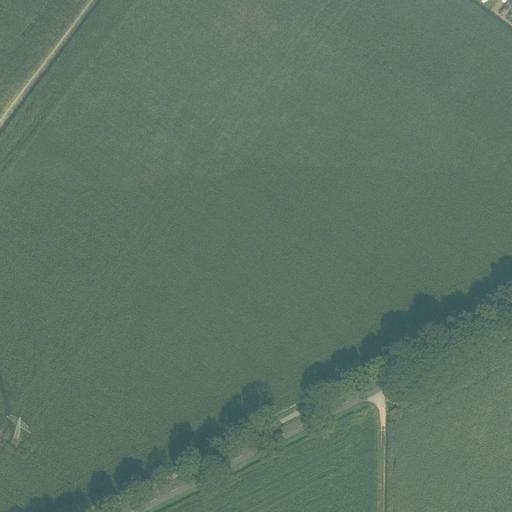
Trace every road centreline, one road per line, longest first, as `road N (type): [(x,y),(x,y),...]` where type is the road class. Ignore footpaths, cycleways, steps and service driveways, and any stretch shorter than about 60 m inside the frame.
road 1 (secondary): [(511,321),(136,511)]
road 2 (track): [(0,117),(89,0)]
road 3 (track): [(374,391),(382,408),(380,511)]
